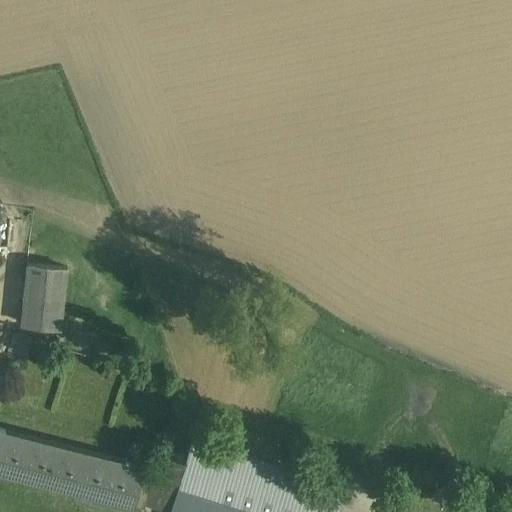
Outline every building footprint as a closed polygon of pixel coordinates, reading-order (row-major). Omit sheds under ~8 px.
[(67,267),(27,263),(21,322),(61,326),(67,267)] [(32,338),(13,332),(9,347),(10,347),(9,349),(26,355),(32,338)] [(124,467),(3,436),(5,429),(0,427),(0,467),(6,469),(6,467),(22,471),(22,473),(33,476),(34,474),(49,478),(49,480),(60,483),(61,481),(76,485),(75,491),(85,494),(86,493),(119,501),(119,502),(132,506),(133,505),(139,481),(144,461),(126,457),(124,467)] [(335,511),(343,485),(193,440),(170,511),(335,511)] [(152,484),(139,481),(133,505),(144,508),(152,484)]
